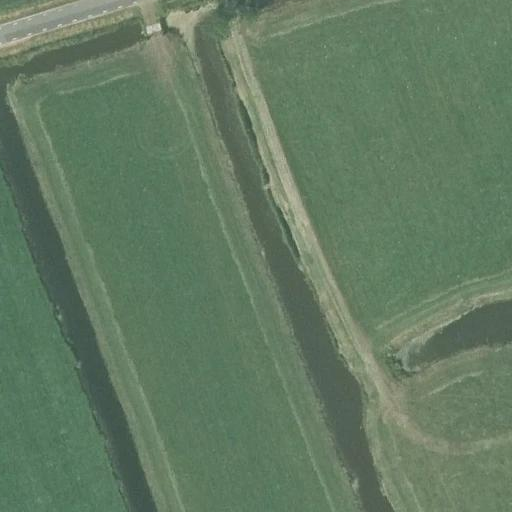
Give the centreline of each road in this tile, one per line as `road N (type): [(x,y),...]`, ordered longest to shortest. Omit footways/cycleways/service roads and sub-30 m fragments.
road 1 (track): [(224,0),(348,328),(401,424),(435,446),(511,433)]
road 2 (unclassified): [(0,36),(117,0)]
